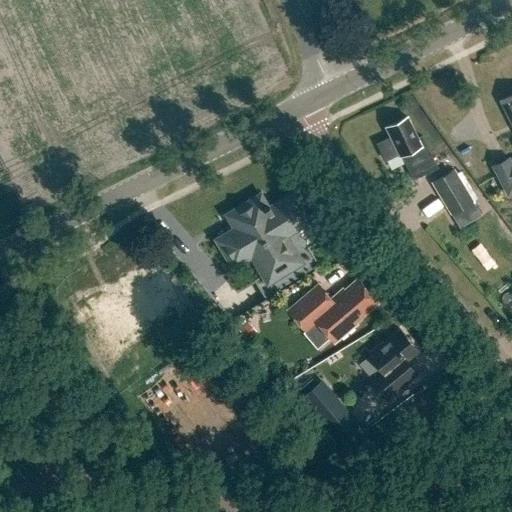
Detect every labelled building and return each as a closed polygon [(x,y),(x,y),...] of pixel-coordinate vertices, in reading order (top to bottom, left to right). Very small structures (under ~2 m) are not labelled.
[(508,158),(493,166),(508,195),(511,192),(511,94),(501,100),(511,121),(511,164),(508,158)] [(391,137),(377,144),(385,161),(399,154),(400,157),(402,156),(413,179),(437,168),(422,136),(417,139),(407,117),(386,127),(391,137)] [(474,200),(453,168),(431,182),(451,214),(474,200)] [(259,199),(230,216),(238,230),(220,241),(234,264),(252,253),(265,274),(253,281),(266,302),(321,269),(309,249),(319,243),(291,198),(271,210),(269,206),(265,209),(259,199)] [(105,292),(77,305),(100,356),(182,319),(174,303),(175,303),(162,274),(108,298),(105,292)] [(318,284),(288,310),(306,331),(317,322),(334,343),(356,324),(355,323),(378,303),(357,279),(334,298),(333,297),(330,299),(318,284)] [(386,376),(375,386),(387,400),(408,382),(397,369),(418,351),(400,329),(369,355),(386,376)]
